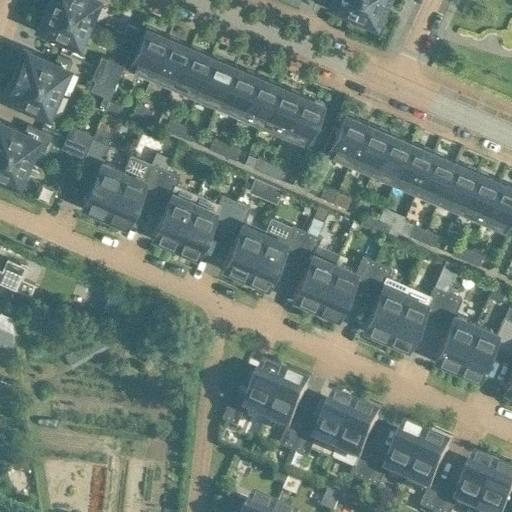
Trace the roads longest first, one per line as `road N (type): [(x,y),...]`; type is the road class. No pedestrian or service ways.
road 1 (residential): [(511,434),(230,313)]
road 2 (residential): [(230,313),(0,211)]
road 3 (residential): [(191,0),(393,88)]
road 4 (residential): [(230,313),(202,511)]
road 5 (residential): [(393,88),(511,141)]
